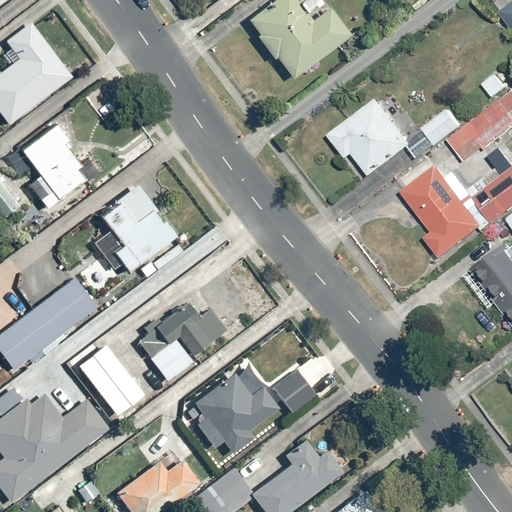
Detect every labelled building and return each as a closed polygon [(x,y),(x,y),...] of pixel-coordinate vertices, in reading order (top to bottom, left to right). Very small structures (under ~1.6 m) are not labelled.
[(313,20),(297,0),(278,0),(250,21),(295,80),(353,37),(331,8),(313,20)] [(511,0),(509,0),(499,8),(511,26),(511,0)] [(4,39),(10,47),(4,52),(12,63),(0,71),(0,114),(7,124),(71,76),(29,20),(4,39)] [(505,89),(494,72),(481,81),(492,98),(505,89)] [(511,94),(510,92),(447,140),(465,164),(511,127),(511,114),(511,94)] [(411,144),(377,100),(327,134),(346,159),(353,155),(370,176),(411,144)] [(422,125),(429,135),(410,149),(417,158),(463,125),(453,112),(449,106),(422,125)] [(46,207),(57,199),(87,177),(61,143),(67,138),(54,122),(19,148),(40,176),(29,185),(46,207)] [(436,167),(402,192),(433,232),(425,237),(440,258),(482,227),(484,230),(511,209),(511,169),(474,199),(455,173),(446,179),(436,167)] [(0,218),(17,205),(0,182),(0,218)] [(126,270),(146,255),(173,235),(135,185),(98,213),(110,229),(94,241),(115,269),(122,264),(126,270)] [(511,249),(508,244),(471,270),(511,325),(511,249)] [(97,306),(92,300),(74,276),(0,331),(0,352),(12,369),(26,360),(30,365),(67,337),(63,332),(97,306)] [(197,314),(186,299),(152,325),(155,328),(137,342),(167,381),(197,359),(193,354),(225,330),(207,306),(197,314)] [(143,393),(104,344),(77,366),(116,414),(143,393)] [(313,395),(297,371),(272,389),(290,413),(313,395)] [(278,406),(262,385),(250,394),(237,378),(234,373),(194,402),(202,414),(193,421),(212,446),(222,439),(231,452),(250,437),(245,430),(278,406)] [(0,413),(21,397),(12,385),(0,394),(0,413)] [(39,387),(24,398),(0,416),(0,452),(3,457),(0,458),(0,489),(9,501),(106,427),(85,399),(62,417),(39,387)] [(288,454),(293,461),(251,493),(231,466),(188,499),(197,511),(230,511),(252,496),(264,511),(286,511),(341,470),(325,449),(317,455),(306,440),(302,443),(288,454)] [(156,511),(198,483),(173,449),(115,491),(129,511),(156,511)] [(383,511),(380,508),(364,486),(340,505),(331,511),(383,511)]
